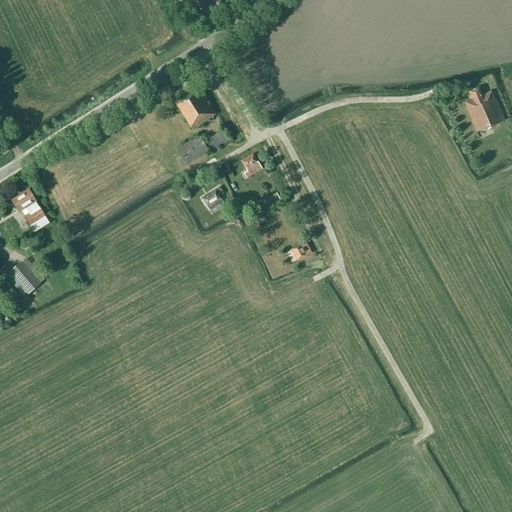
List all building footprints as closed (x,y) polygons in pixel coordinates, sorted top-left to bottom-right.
[(202,0),(182,0),(184,3),(185,2),(189,8),(190,7),(195,15),(207,9),(202,0)] [(212,116),(214,115),(197,87),(195,87),(190,79),(180,86),(185,94),(180,98),(174,102),(191,129),(210,117),(211,119),(213,118),(212,116)] [(477,132),(503,121),(494,99),(485,103),(478,87),(468,92),(472,100),(464,103),(477,132)] [(173,136),(182,131),(173,118),(164,123),(173,136)] [(213,151),(230,141),(224,130),(207,140),(213,151)] [(185,166),(209,152),(199,136),(175,150),(185,166)] [(246,178),(261,169),(253,154),(241,161),(247,171),(243,173),(246,178)] [(219,196),(224,193),(220,186),(215,190),(201,198),(207,207),(210,211),(223,203),(219,196)] [(44,216),(29,192),(14,201),(20,212),(26,209),(28,213),(29,213),(29,214),(24,217),(30,225),(44,216)] [(280,200),(276,193),(263,200),(267,207),(280,200)] [(265,220),(262,213),(248,219),(252,226),(254,230),(260,227),(258,223),(265,220)] [(297,261),(311,253),(306,243),(291,250),(297,261)] [(11,273),(7,276),(24,297),(40,284),(21,262),(10,272),(11,273)]
